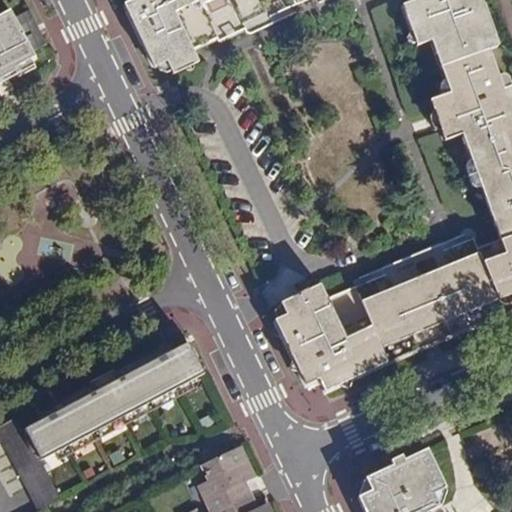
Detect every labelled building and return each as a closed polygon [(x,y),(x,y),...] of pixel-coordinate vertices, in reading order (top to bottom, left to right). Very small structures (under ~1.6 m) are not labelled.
[(135,0),(122,7),(133,31),(140,28),(146,39),(139,43),(152,69),(163,63),(190,51),(216,40),(217,43),(242,31),(247,33),(252,33),(294,13),(290,6),(302,0),(135,0)] [(451,121),(437,126),(443,141),(460,134),(470,160),(466,162),(464,164),(464,168),(470,183),(474,187),(478,185),(493,225),(511,218),(511,87),(508,77),(502,71),(497,73),(487,49),(497,45),(481,0),(411,0),(399,5),(416,45),(429,41),(444,77),(440,79),(437,87),(441,95),(428,100),(432,112),(445,107),(451,121)] [(27,66),(36,62),(32,55),(45,49),(37,35),(25,42),(22,35),(34,29),(26,13),(14,20),(9,10),(0,15),(0,80),(7,77),(11,84),(31,73),(27,66)] [(140,28),(133,31),(139,43),(146,39),(140,28)] [(37,35),(34,29),(22,35),(25,42),(37,35)] [(196,63),(190,51),(163,63),(169,76),(196,63)] [(445,107),(432,112),(437,126),(451,121),(445,107)] [(498,240),(511,235),(511,218),(493,225),(498,240)] [(511,235),(498,240),(477,248),(473,238),(466,241),(463,234),(358,278),(361,283),(327,301),(320,285),(281,304),(286,315),(283,316),(290,328),(278,333),(303,388),(317,381),(324,395),(385,364),(424,348),(418,331),(432,325),(439,341),(503,315),(511,311),(511,235)] [(290,328),(283,316),(272,322),(278,333),(290,328)] [(424,348),(439,341),(432,325),(418,331),(424,348)] [(16,422),(0,429),(0,444),(1,444),(38,511),(42,511),(63,500),(42,463),(205,374),(189,342),(176,349),(125,379),(123,375),(87,395),(89,398),(27,433),(26,431),(21,433),(16,422)] [(255,479),(240,448),(202,467),(210,481),(198,487),(210,511),(270,511),(267,504),(258,509),(251,511),(247,511),(243,501),(236,488),(246,484),(255,479)] [(427,450),(365,478),(369,487),(354,493),(363,511),(429,511),(440,508),(434,495),(446,489),(427,450)] [(236,488),(243,501),(252,496),(246,484),(236,488)] [(251,511),(258,509),(252,496),(243,501),(247,511),(251,511)]
